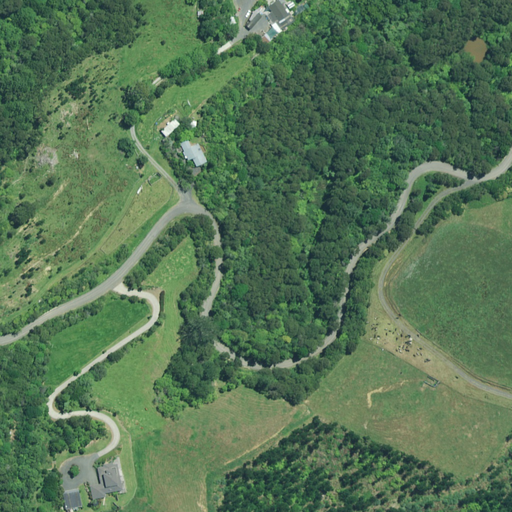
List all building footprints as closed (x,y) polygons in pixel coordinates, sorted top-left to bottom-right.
[(292,22),(277,0),(267,7),(271,13),(269,14),(280,30),(292,22)] [(306,9),(303,4),(293,10),(297,15),(306,9)] [(255,13),(249,21),(244,28),(250,32),(261,18),(255,13)] [(279,35),(273,29),(269,32),(275,39),(279,35)] [(271,39),(264,34),(260,39),(267,44),(271,39)] [(178,125),(173,119),(160,132),(165,137),(178,125)] [(190,148),(186,141),(179,144),(187,161),(191,159),(195,167),(205,162),(197,144),(190,148)] [(120,491),(115,463),(96,467),(99,484),(89,486),(92,499),(104,497),(104,493),(120,491)] [(78,508),(80,507),(77,489),(62,492),(65,510),(67,510),(67,511),(72,511),(72,509),(74,508),(75,510),(78,510),(78,508)]
